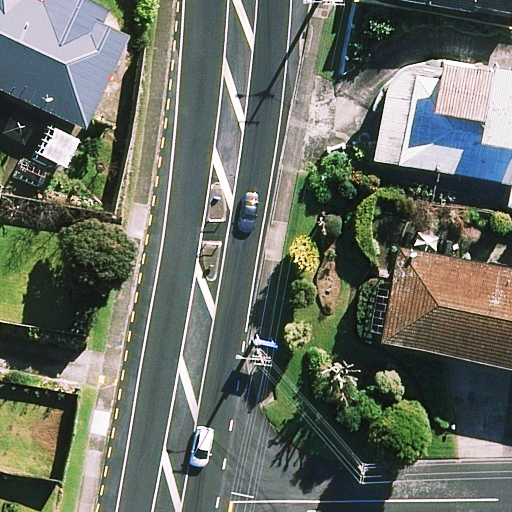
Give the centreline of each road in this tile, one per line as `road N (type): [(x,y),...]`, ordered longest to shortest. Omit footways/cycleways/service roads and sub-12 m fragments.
road 1 (tertiary): [(243,0),(224,168),(169,495)]
road 2 (residential): [(511,502),(234,503),(169,495)]
